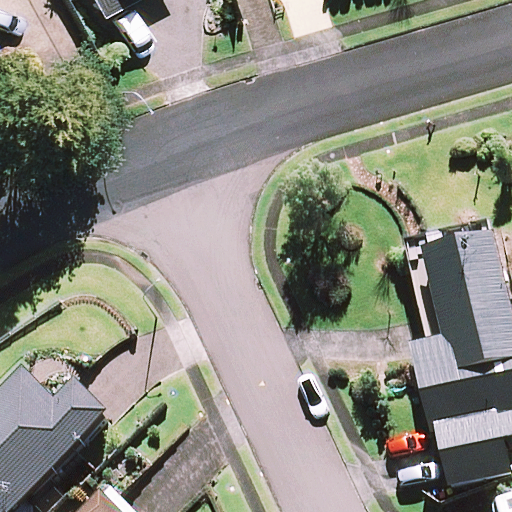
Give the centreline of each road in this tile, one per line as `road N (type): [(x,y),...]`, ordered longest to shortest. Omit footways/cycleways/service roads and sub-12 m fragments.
road 1 (residential): [(314,511),(153,165)]
road 2 (residential): [(153,165),(511,41)]
road 3 (residential): [(0,233),(153,165)]
